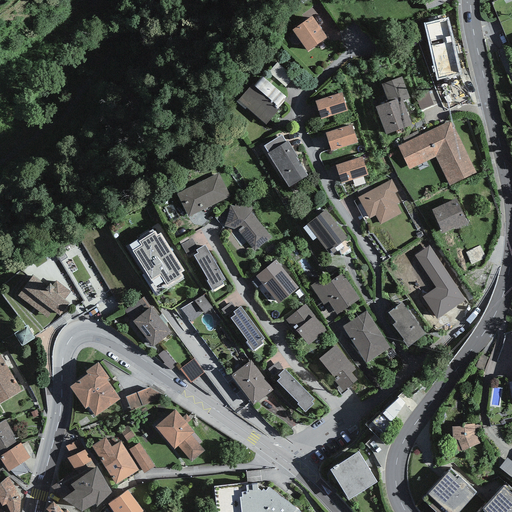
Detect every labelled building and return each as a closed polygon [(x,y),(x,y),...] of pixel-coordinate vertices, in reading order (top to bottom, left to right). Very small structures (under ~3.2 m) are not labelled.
[(424,0),(428,9),(444,4),(442,0),(424,0)] [(327,39),(312,18),(292,32),(307,53),(327,39)] [(446,24),(427,33),(439,58),(444,56),(458,49),(446,24)] [(267,73),(284,88),(292,78),(275,64),(267,73)] [(263,126),(287,99),(261,78),(254,87),(252,85),(236,102),(238,104),(263,126)] [(388,104),(376,108),(386,135),(412,126),(403,102),(410,100),(402,78),(382,85),(388,104)] [(428,92),(415,97),(421,111),(433,105),(428,92)] [(341,95),(316,103),(321,120),(346,112),(341,95)] [(451,121),(397,148),(408,171),(435,158),(449,186),(476,173),(451,121)] [(352,126),(325,134),(331,152),(357,144),(352,126)] [(289,189),(308,177),(287,142),(286,143),(281,136),(264,148),(268,155),(267,156),(289,189)] [(361,159),(335,167),(341,185),(367,176),(361,159)] [(231,196),(219,173),(176,195),(189,218),(231,196)] [(391,180),(357,199),(369,219),(375,216),(380,226),(402,214),(396,205),(400,203),(394,194),(398,192),(391,180)] [(456,201),(432,211),(442,235),(466,224),(456,201)] [(235,207),(230,206),(225,227),(238,231),(254,252),(271,238),(251,214),(253,207),(236,202),(235,207)] [(307,227),(328,255),(347,239),(325,211),(307,227)] [(141,248),(133,253),(151,282),(160,277),(168,289),(183,279),(181,276),(184,273),(160,236),(157,238),(154,234),(139,244),(141,248)] [(198,250),(192,239),(181,245),(187,256),(196,252),(198,250)] [(198,255),(194,258),(208,282),(207,283),(213,292),(223,285),(221,282),(224,281),(205,247),(198,250),(196,252),(198,255)] [(276,262),(256,278),(279,306),(299,290),(276,262)] [(326,276),(310,288),(323,306),(328,303),(337,316),(361,300),(343,274),(331,283),(326,276)] [(47,288),(33,278),(18,298),(49,319),(53,312),(61,317),(70,305),(65,302),(72,292),(56,282),(53,286),(50,284),(47,288)] [(203,297),(195,302),(205,315),(212,309),(203,297)] [(193,303),(181,311),(191,324),(202,314),(193,303)] [(236,309),(231,303),(221,310),(226,316),(236,309)] [(401,304),(389,314),(396,324),(393,327),(404,341),(402,342),(408,350),(425,336),(401,304)] [(327,332),(305,306),(286,321),(308,347),(327,332)] [(264,340),(241,308),(234,314),(235,316),(230,320),(248,343),(247,344),(253,352),(263,345),(261,342),(264,340)] [(133,323),(153,348),(171,334),(151,309),(133,323)] [(366,313),(342,328),(366,364),(390,349),(366,313)] [(356,370),(336,346),(317,360),(343,392),(357,381),(351,374),(356,370)] [(0,351),(0,377),(11,371),(0,352),(0,351)] [(488,357),(480,354),(476,367),(483,370),(488,357)] [(89,403),(95,413),(120,396),(106,376),(109,375),(97,359),(85,368),(88,371),(70,383),(85,405),(89,403)] [(205,373),(193,359),(180,370),(190,383),(205,373)] [(230,376),(252,407),(273,392),(250,361),(230,376)] [(282,369),(277,363),(268,370),(273,377),(282,369)] [(0,400),(22,388),(11,371),(0,377),(0,400)] [(314,400),(285,371),(278,377),(280,380),(277,383),(299,405),(297,406),(305,414),(313,405),(311,403),(314,400)] [(126,395),(131,409),(164,396),(149,386),(126,395)] [(406,392),(367,429),(385,445),(416,401),(406,392)] [(177,443),(192,460),(204,449),(190,432),(194,429),(175,406),(155,424),(174,446),(177,443)] [(0,455),(17,445),(13,438),(15,437),(5,420),(0,422),(0,455)] [(463,424),(452,425),(453,438),(457,451),(480,443),(476,432),(481,431),(480,424),(475,424),(475,422),(463,422),(463,424)] [(128,427),(122,432),(127,440),(134,436),(128,427)] [(106,438),(92,446),(116,485),(139,471),(121,442),(112,448),(106,438)] [(71,484),(96,467),(84,450),(82,451),(76,441),(65,446),(70,456),(67,458),(75,470),(51,487),(62,499),(75,489),(71,484)] [(21,443),(17,445),(0,455),(0,458),(8,472),(30,459),(21,443)] [(138,444),(129,450),(144,474),(154,467),(138,444)] [(330,467),(349,497),(377,481),(358,449),(330,467)] [(511,461),(507,457),(499,467),(511,477),(511,461)] [(75,489),(62,499),(64,501),(65,500),(81,511),(95,504),(98,506),(112,493),(96,467),(71,484),(75,489)] [(438,511),(456,511),(474,492),(466,484),(468,482),(459,474),(457,476),(449,468),(422,497),(438,511)] [(9,476),(0,483),(0,502),(1,505),(2,506),(6,505),(9,511),(19,511),(21,500),(9,476)] [(294,511),(297,509),(283,497),(282,498),(269,487),(266,490),(263,489),(262,491),(258,488),(257,483),(252,483),(252,484),(247,484),(247,482),(214,486),(216,511),(294,511)] [(511,511),(511,491),(504,484),(480,510),(482,511),(511,511)] [(128,490),(108,504),(113,511),(141,511),(143,511),(128,490)] [(49,511),(68,511),(67,510),(64,511),(63,511),(53,502),(46,509),(49,511)]
